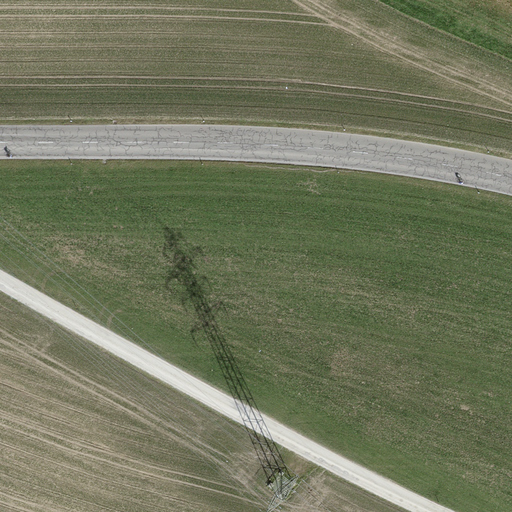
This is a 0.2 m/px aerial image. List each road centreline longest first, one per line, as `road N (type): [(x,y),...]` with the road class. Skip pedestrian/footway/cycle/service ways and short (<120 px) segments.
road 1 (tertiary): [(511,178),(311,148),(0,143)]
road 2 (track): [(0,279),(431,511)]
